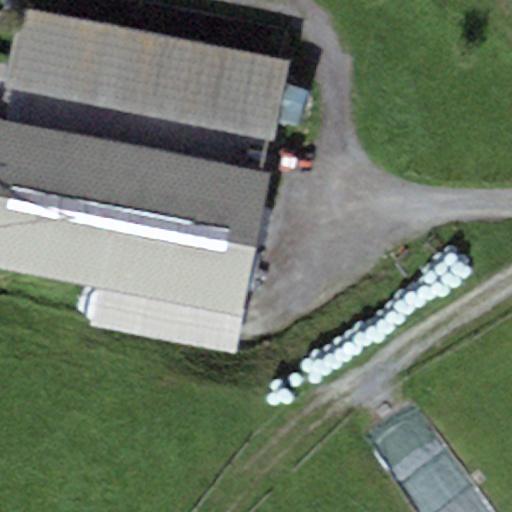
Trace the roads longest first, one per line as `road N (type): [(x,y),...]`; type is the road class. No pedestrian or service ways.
road 1 (track): [(511,293),(329,399),(213,511)]
road 2 (track): [(308,186),(455,207),(511,203)]
